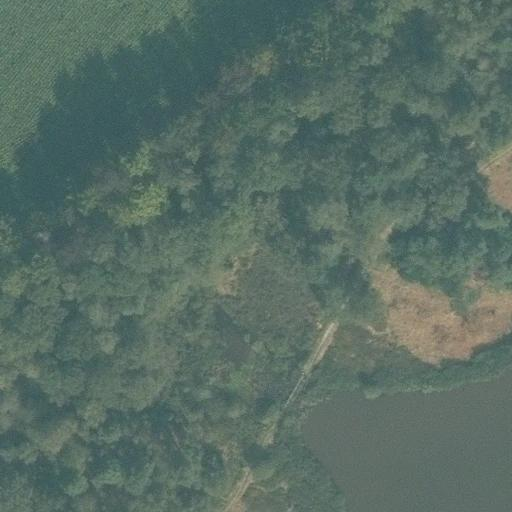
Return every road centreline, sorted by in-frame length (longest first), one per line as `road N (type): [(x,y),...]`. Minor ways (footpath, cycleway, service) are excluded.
road 1 (unclassified): [(0,264),(64,231),(373,0)]
road 2 (track): [(28,511),(64,231)]
